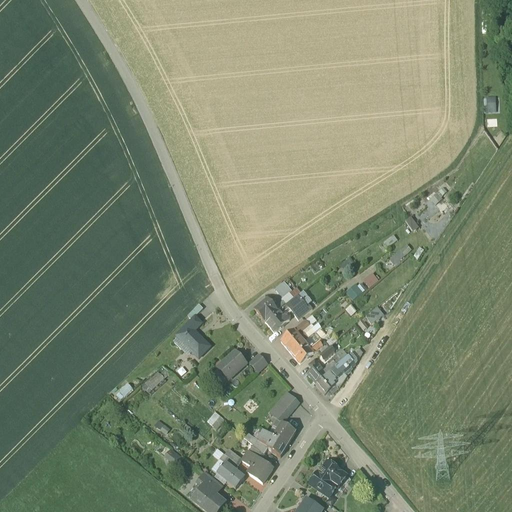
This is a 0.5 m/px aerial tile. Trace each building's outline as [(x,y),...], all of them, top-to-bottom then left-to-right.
[(496,115),(496,99),(485,99),(485,115),(496,115)] [(439,196),(433,200),(437,207),(443,201),(439,196)] [(412,233),(418,230),(412,218),(405,222),(412,233)] [(384,243),(378,247),(385,256),(400,244),(396,238),(386,246),(384,243)] [(395,267),(412,252),(407,246),(389,260),(395,267)] [(421,250),(414,260),(421,264),(428,254),(421,250)] [(344,271),(354,264),(351,259),(340,265),(344,271)] [(369,290),(379,283),(372,275),(363,282),(369,290)] [(291,294),(283,284),(274,291),(282,301),(289,295),(291,294)] [(347,296),(354,304),(368,291),(363,286),(359,290),(356,288),(347,296)] [(289,295),(282,301),(280,302),(282,304),(285,307),(293,300),(289,295)] [(305,308),(296,298),(293,300),(285,307),(288,311),(294,318),(308,306),(305,308)] [(267,301),(254,312),(264,324),(265,324),(278,313),(275,310),(267,301)] [(282,304),(275,310),(278,313),(285,307),(282,304)] [(308,306),(294,318),(298,322),(312,311),(308,306)] [(199,307),(187,318),(192,322),(195,319),(203,311),(199,307)] [(285,307),(278,313),(281,317),(288,311),(285,307)] [(356,313),(350,307),(346,311),(351,317),(356,313)] [(383,317),(377,310),(371,315),(375,319),(378,322),(383,317)] [(281,317),(278,313),(265,324),(274,335),(289,323),(290,320),(288,318),(285,318),(283,320),(281,317)] [(375,319),(371,315),(365,320),(369,325),(375,319)] [(192,322),(175,338),(198,361),(210,349),(194,333),(201,326),(195,319),(192,322)] [(303,325),(294,333),(298,337),(307,329),(303,325)] [(317,326),(309,332),(313,337),(321,330),(317,326)] [(321,330),(313,337),(316,341),(320,338),(321,339),(325,335),(321,330)] [(294,332),(281,343),(290,355),(304,344),(298,337),(294,333),(294,332)] [(326,344),(330,348),(338,342),(334,338),(326,344)] [(319,343),(309,351),(313,355),(322,348),(319,343)] [(309,351),(304,344),(290,355),(300,367),(313,355),(309,351)] [(330,348),(320,356),(331,369),(328,371),(331,374),(343,364),(337,357),(330,348)] [(358,351),(348,360),(354,367),(354,368),(363,355),(358,351)] [(348,360),(342,353),(337,357),(343,364),(348,360)] [(235,354),(217,370),(228,382),(246,366),(235,354)] [(258,358),(250,366),(258,374),(266,367),(258,358)] [(315,386),(324,397),(330,393),(333,396),(338,391),(334,386),(345,376),(350,372),(351,370),(354,367),(348,360),(343,364),(331,374),(315,386)] [(322,372),(318,367),(312,372),(307,376),(315,386),(331,374),(328,371),(327,369),(322,372)] [(345,376),(334,386),(338,391),(347,378),(345,376)] [(116,396),(121,402),(133,392),(128,386),(116,396)] [(287,395),(272,412),(284,423),(299,405),(287,395)] [(220,418),(213,426),(217,430),(224,422),(220,418)] [(154,428),(166,437),(170,431),(159,422),(154,428)] [(273,440),(286,449),(295,435),(281,426),(273,440)] [(273,440),(264,434),(258,443),(258,444),(268,450),(267,451),(267,452),(280,459),(286,449),(273,440)] [(252,439),(245,435),(243,438),(249,443),(252,439)] [(268,450),(258,444),(258,443),(252,439),(249,443),(253,447),(264,457),(267,452),(267,451),(268,450)] [(264,457),(253,447),(248,454),(260,462),(264,457)] [(165,455),(174,466),(181,460),(172,449),(165,455)] [(242,462),(229,452),(225,458),(226,459),(237,467),(242,462)] [(260,462),(248,454),(242,463),(251,469),(247,475),(262,486),(273,471),(260,462)] [(237,467),(226,459),(221,465),(224,467),(225,466),(234,474),(238,468),(237,467)] [(224,467),(221,471),(221,470),(219,472),(220,472),(217,477),(235,491),(243,481),(234,474),(225,466),(224,467)] [(327,466),(318,478),(317,477),(310,487),(329,500),(336,490),(338,491),(345,479),(327,466)] [(222,488),(206,475),(197,486),(202,490),(203,489),(214,497),(222,488)] [(352,483),(345,479),(338,491),(344,495),(352,483)] [(202,490),(192,503),(204,511),(218,511),(224,505),(214,497),(203,489),(202,490)] [(306,500),(298,511),(322,511),(323,511),(306,500)]
